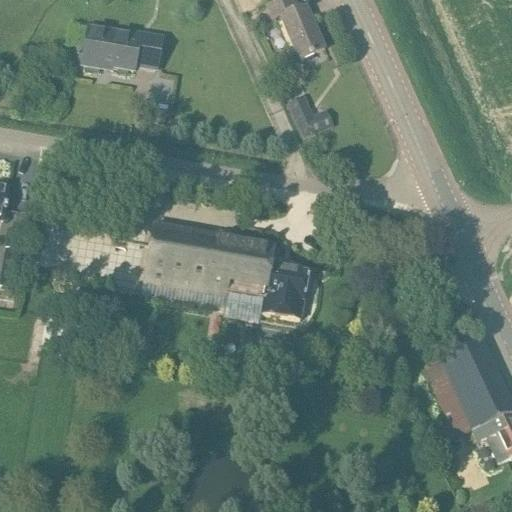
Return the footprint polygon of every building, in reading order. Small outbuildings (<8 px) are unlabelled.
[(298,63),(325,52),(305,7),(297,11),(291,0),(288,0),(266,10),(272,24),(279,20),(298,63)] [(161,41),(88,29),(81,69),(99,72),(99,69),(133,75),(134,70),(156,74),(161,41)] [(302,144),(331,130),(326,118),(309,126),(298,103),(286,109),(302,144)] [(0,225),(2,225),(8,188),(0,186),(0,225)] [(139,207),(159,210),(161,197),(141,193),(139,207)] [(15,213),(13,225),(26,227),(28,215),(15,213)] [(225,299),(225,296),(263,303),(260,317),(299,323),(307,275),(271,269),(274,248),(153,227),(143,285),(225,299)] [(4,253),(0,277),(0,289),(14,292),(20,256),(4,253)] [(45,321),(40,355),(87,363),(91,336),(65,330),(66,327),(45,321)] [(511,406),(483,343),(437,365),(438,367),(422,374),(447,427),(442,429),(449,445),(470,435),(476,448),(485,443),(496,468),(511,460),(511,417),(511,416),(511,415),(511,406)]
